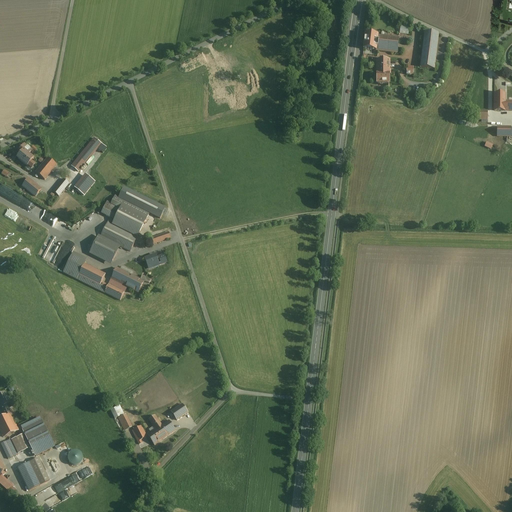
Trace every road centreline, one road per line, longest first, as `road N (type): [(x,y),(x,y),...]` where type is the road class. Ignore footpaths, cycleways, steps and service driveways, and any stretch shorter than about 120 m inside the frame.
road 1 (primary): [(358,0),(308,401)]
road 2 (unclassified): [(228,392),(129,81)]
road 3 (unclassified): [(291,0),(129,81)]
road 4 (unclassified): [(228,392),(149,474),(130,511)]
road 5 (track): [(182,236),(331,215)]
road 6 (unclassified): [(51,119),(73,0)]
